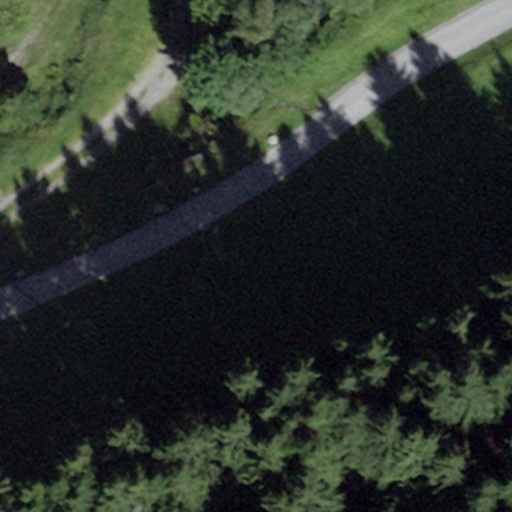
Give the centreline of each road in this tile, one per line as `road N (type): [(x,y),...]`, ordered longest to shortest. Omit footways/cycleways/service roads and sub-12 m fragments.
road 1 (residential): [(0,302),(190,219),(405,61),(511,6)]
road 2 (track): [(0,217),(127,117),(197,0)]
